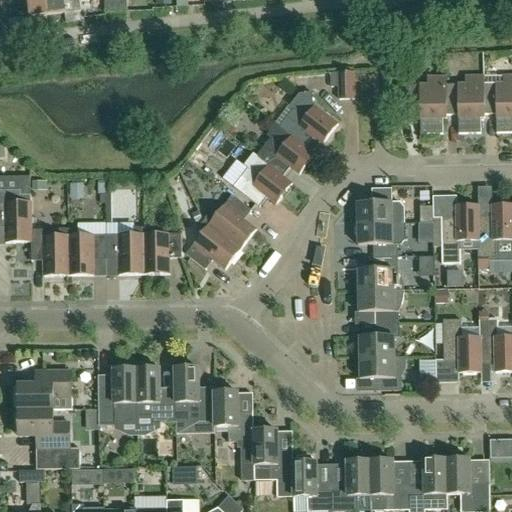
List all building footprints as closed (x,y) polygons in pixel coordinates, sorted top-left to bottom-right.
[(66,3),(66,0),(28,0),(31,18),(80,11),(78,1),(66,3)] [(126,1),(105,1),(105,13),(126,13),(126,1)] [(339,101),(355,101),(354,74),(330,74),(331,88),(339,88),(339,101)] [(511,77),(504,77),(504,85),(484,86),(485,116),(496,116),(497,135),(511,134),(511,77)] [(447,120),(447,117),(446,86),(446,78),(428,79),(428,87),(407,87),(408,117),(420,117),(421,136),(443,135),(442,120),(447,120)] [(485,116),(484,86),(484,78),(466,78),(466,86),(446,86),(447,117),(458,116),(459,135),(481,135),(480,119),(485,119),(485,116)] [(280,128),(306,148),(313,139),(322,146),(338,126),(313,106),(312,94),(299,95),(293,103),(293,104),(290,108),(294,111),(280,128)] [(271,140),(257,158),(283,178),(290,169),(299,176),(315,155),(306,148),(280,128),(276,125),(270,133),(270,134),(267,137),(271,140)] [(283,178),(257,158),(253,155),(244,167),(240,163),(226,180),(235,187),(234,189),(259,209),(267,199),(276,206),(292,185),(283,178)] [(0,229),(5,229),(6,245),(31,244),(32,244),(31,231),(32,231),(31,179),(21,179),(21,192),(0,191),(0,229)] [(357,205),(358,226),(404,225),(404,210),(399,204),(392,204),(392,191),(374,191),(374,205),(357,205)] [(252,212),(232,197),(215,219),(209,215),(203,222),(241,251),(257,231),(244,222),(252,212)] [(492,219),(479,219),(478,207),(479,271),(489,271),(489,260),(497,260),(497,259),(511,258),(511,206),(492,207),(492,219)] [(456,207),(456,219),(433,220),(434,249),(442,249),(442,266),(461,266),(460,243),(478,243),(478,271),(479,271),(478,207),(456,207)] [(433,208),(420,209),(420,225),(433,224),(433,208)] [(280,214),(274,220),(288,234),(294,228),(280,214)] [(241,251),(203,222),(198,230),(203,234),(186,256),(206,272),(213,262),(225,272),(241,251)] [(95,262),(107,261),(106,236),(106,225),(78,225),(78,229),(69,230),(70,278),(95,278),(95,262)] [(404,225),(358,226),(358,247),(373,247),(373,259),(398,259),(397,246),(400,246),(405,241),(404,225)] [(119,277),(145,276),(144,228),(134,228),(134,236),(106,236),(107,261),(119,261),(119,277)] [(182,259),(182,235),(154,235),(153,228),(144,228),(145,276),(170,276),(170,260),(182,259)] [(44,278),(70,278),(69,230),(59,230),(59,237),(44,237),(44,231),(32,231),(31,231),(32,244),(31,244),(32,263),(44,263),(44,278)] [(359,293),(404,292),(404,289),(403,286),(403,283),(402,280),(401,277),(399,274),(398,272),(398,259),(373,259),(374,272),(358,272),(359,293)] [(399,326),(399,313),(400,310),(401,307),(402,304),(403,301),(404,298),(404,295),(404,292),(359,293),(359,314),(375,314),(375,326),(399,326)] [(479,314),(479,339),(462,339),(462,322),(443,322),(444,363),(459,363),(459,375),(481,375),(480,314),(479,314)] [(488,314),(480,314),(481,375),(481,363),(495,363),(495,375),(511,374),(511,338),(498,339),(498,321),(488,321),(488,314)] [(359,339),(360,360),(405,359),(395,359),(394,339),(399,339),(399,326),(375,326),(375,339),(359,339)] [(360,359),(359,343),(348,343),(348,359),(360,359)] [(405,359),(360,360),(360,381),(376,381),(376,393),(401,392),(401,378),(403,372),(404,368),(405,364),(405,361),(405,359)] [(137,418),(137,365),(120,366),(118,367),(117,370),(117,371),(114,371),(114,398),(98,398),(99,426),(124,426),(124,418),(137,418)] [(153,365),(137,365),(137,418),(150,417),(151,425),(176,424),(175,405),(176,405),(175,396),(160,397),(160,370),(157,370),(157,369),(156,366),(153,365)] [(175,370),(175,396),(176,405),(175,405),(176,424),(176,436),(177,436),(176,422),(189,422),(189,424),(215,424),(214,396),(199,396),(199,370),(175,370)] [(19,408),(19,413),(53,412),(53,400),(71,399),(71,373),(36,373),(37,386),(18,387),(18,392),(15,392),(15,408),(19,408)] [(215,424),(215,429),(228,429),(229,444),(254,444),(253,420),(238,420),(238,394),(214,394),(214,396),(215,424)] [(44,438),(44,472),(45,472),(80,472),(80,451),(70,451),(70,424),(53,425),(53,412),(19,413),(19,417),(15,417),(15,434),(19,434),(19,439),(44,438)] [(253,420),(254,444),(254,466),(254,483),(277,482),(277,500),(293,500),(293,464),(293,458),(278,458),(277,432),(254,432),(253,420)] [(293,511),(332,511),(332,490),(317,490),(316,464),(313,464),(312,460),(310,457),(298,457),(296,460),(296,464),(293,464),(293,500),(293,511)] [(409,511),(442,511),(448,511),(447,496),(447,461),(424,462),(424,488),(409,488),(409,511)] [(470,461),(447,461),(447,496),(461,496),(460,511),(490,511),(490,487),(470,487),(470,461)] [(409,511),(409,488),(393,489),(393,462),(370,463),(371,498),(370,511),(409,511)] [(370,511),(371,498),(370,463),(347,463),(347,467),(348,489),(332,490),(332,511),(370,511)] [(254,466),(242,466),(242,483),(254,483),(254,466)] [(19,484),(40,484),(45,484),(45,472),(44,472),(19,473),(19,484)] [(125,472),(125,486),(134,486),(133,472),(125,472)] [(39,507),(39,485),(26,485),(27,507),(39,507)] [(183,511),(183,502),(167,502),(166,511),(221,511),(218,509),(213,511),(183,511)]
